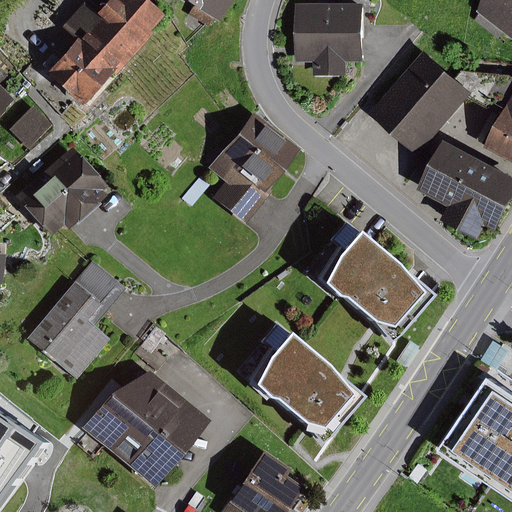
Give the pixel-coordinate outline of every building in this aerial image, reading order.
[(75,42),(47,73),(84,106),(114,73),(117,76),(154,34),(151,31),(165,16),(147,0),(111,0),(101,12),(88,0),(62,30),(75,42)] [(184,0),(194,6),(189,15),(210,28),(215,19),(222,23),(235,0),(184,0)] [(511,0),(484,0),(480,12),(483,14),(477,21),(501,39),(507,31),(511,35),(511,0)] [(369,62),(369,5),(299,5),(299,63),(316,63),(316,77),(349,77),(349,63),(369,62)] [(425,157),(479,93),(428,50),(374,115),(425,157)] [(0,84),(9,75),(0,66),(0,114),(15,99),(0,84)] [(500,105),(481,141),(492,147),(490,149),(511,160),(511,105),(510,110),(500,105)] [(53,126),(33,106),(9,130),(29,150),(53,126)] [(303,150),(255,111),(208,169),(226,183),(213,198),(247,225),(274,192),(271,189),(303,150)] [(511,218),(511,173),(452,141),(425,190),(461,209),(453,223),(485,240),(492,227),(504,234),(511,218)] [(107,186),(72,147),(28,186),(19,178),(0,197),(0,215),(17,198),(50,236),(64,225),(68,230),(108,196),(103,190),(107,186)] [(211,185),(200,176),(182,199),(192,207),(211,185)] [(402,263),(364,230),(342,256),(328,283),(343,298),(350,298),(378,322),(397,327),(427,293),(402,263)] [(0,284),(8,285),(9,254),(0,254),(0,284)] [(126,289),(93,261),(28,340),(77,380),(111,339),(95,326),(126,289)] [(167,336),(155,328),(134,356),(157,374),(168,360),(155,351),(167,336)] [(333,365),(294,332),(272,358),(258,385),(273,400),(280,400),(308,424),(327,429),(357,395),(333,365)] [(410,341),(397,362),(407,368),(420,347),(410,341)] [(511,351),(511,350),(496,341),(484,361),(500,371),(511,351)] [(214,421),(152,371),(112,394),(84,429),(158,489),(214,421)] [(511,495),(511,387),(498,378),(448,453),(511,495)] [(50,444),(0,409),(0,504),(6,509),(50,444)] [(293,470),(265,451),(223,511),(289,511),(305,488),(288,477),(293,470)] [(430,470),(420,464),(410,478),(420,485),(430,470)]
